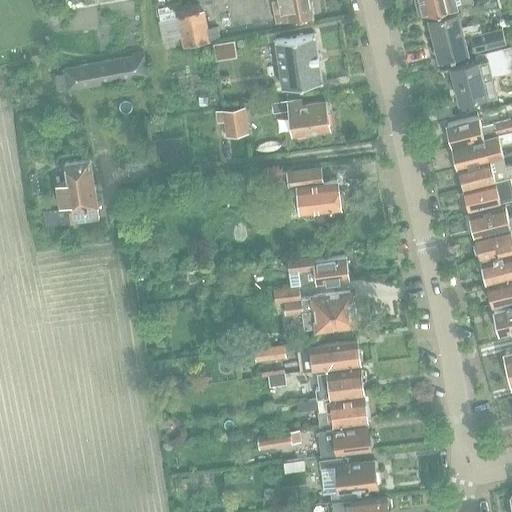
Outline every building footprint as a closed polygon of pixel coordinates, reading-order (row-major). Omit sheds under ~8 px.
[(271,0),(276,22),(313,14),(309,0),(271,0)] [(417,0),(421,14),(458,5),(474,1),(473,0),(417,0)] [(469,52),(465,36),(469,35),(474,51),(505,42),(501,26),(482,31),(480,21),(462,26),(458,10),(428,18),(439,60),(469,52)] [(184,46),(209,40),(202,11),(178,16),(184,46)] [(314,33),(275,40),(282,88),(322,81),(314,33)] [(493,75),(511,69),(511,43),(476,54),(477,59),(449,66),(455,79),(461,102),(498,94),(493,75)] [(131,55),(64,68),(68,88),(148,74),(143,51),(131,53),(131,55)] [(308,131),(329,127),(325,101),(302,105),(301,98),(272,103),(273,112),(289,110),(293,132),(296,132),(296,136),(309,134),(308,131)] [(225,137),(231,136),(248,133),(245,107),(221,110),(225,137)] [(448,123),(453,145),(485,137),(498,134),(508,131),(511,130),(511,118),(483,126),(480,115),(448,123)] [(485,137),(453,145),(459,167),(504,156),(501,143),(511,140),(511,130),(508,131),(498,134),(485,137)] [(504,156),(459,167),(464,188),(497,179),(511,175),(511,164),(507,166),(504,156)] [(64,164),(68,182),(57,184),(61,206),(68,205),(69,211),(70,211),(73,222),(101,217),(90,159),(65,164),(64,164)] [(322,166),(311,167),(287,170),(289,185),(297,184),(301,211),(314,210),(314,217),(320,222),(329,221),(334,215),(333,207),(340,207),(340,205),(345,200),(344,192),(338,189),(337,180),(323,181),(322,166)] [(497,179),(464,188),(469,209),(511,198),(511,188),(500,191),(497,179)] [(470,213),(476,235),(511,225),(511,215),(509,216),(506,204),(470,213)] [(44,226),(65,223),(63,208),(55,209),(42,211),(44,226)] [(511,225),(476,235),(481,257),(511,249),(511,225)] [(511,252),(482,260),(488,284),(511,277),(511,252)] [(315,254),(291,257),(287,258),(291,286),(350,279),(347,256),(316,260),(315,254)] [(511,277),(488,284),(493,307),(511,302),(511,277)] [(299,285),(273,289),(275,303),(301,299),(299,285)] [(301,297),(302,300),(284,302),(285,315),(302,313),(302,311),(306,310),(308,327),(318,326),(318,327),(356,323),(355,319),(357,315),(356,310),(354,307),(351,291),(314,295),(301,297)] [(511,302),(493,307),(500,335),(511,331),(511,302)] [(358,339),(322,343),(299,346),(303,372),(361,364),(358,339)] [(284,345),(254,348),(256,361),(285,357),(284,345)] [(297,399),(297,402),(330,398),(330,397),(364,392),(361,368),(317,373),(319,388),(316,388),(317,397),(297,399)] [(330,398),(297,402),(298,410),(318,407),(319,410),(318,410),(319,426),(367,420),(367,418),(372,413),(371,405),(365,401),(364,395),(330,399),(330,398)] [(368,424),(332,428),(317,430),(320,454),(371,448),(368,424)] [(290,431),(274,433),(257,436),(259,446),(292,442),(290,431)] [(323,492),(330,491),(331,491),(332,501),(349,499),(352,499),(351,489),(378,486),(374,459),(347,462),(347,456),(319,459),(323,492)] [(285,472),(306,469),(305,457),(283,460),(285,472)] [(352,499),(349,499),(332,501),(333,511),(388,511),(387,495),(359,498),(352,499)]
